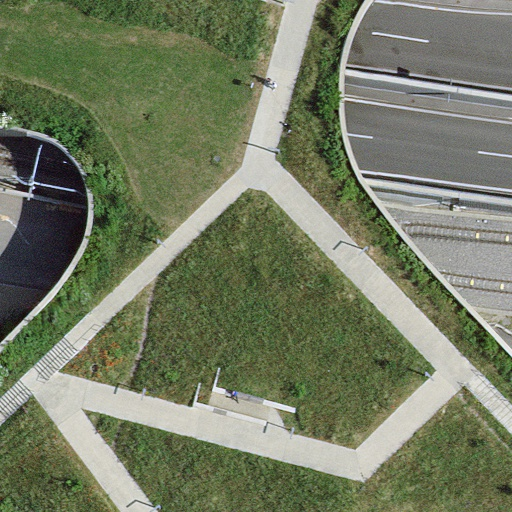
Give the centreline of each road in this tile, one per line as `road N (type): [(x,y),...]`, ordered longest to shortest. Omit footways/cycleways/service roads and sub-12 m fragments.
road 1 (motorway): [(0,73),(511,158)]
road 2 (motorway): [(511,52),(198,0)]
